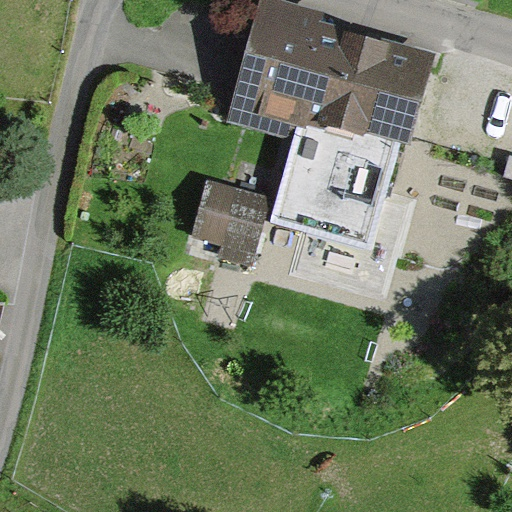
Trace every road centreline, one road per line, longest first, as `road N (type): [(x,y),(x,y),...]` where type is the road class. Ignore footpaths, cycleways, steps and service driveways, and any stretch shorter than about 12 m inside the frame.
road 1 (residential): [(0,444),(18,389),(91,0)]
road 2 (residential): [(360,0),(511,44)]
